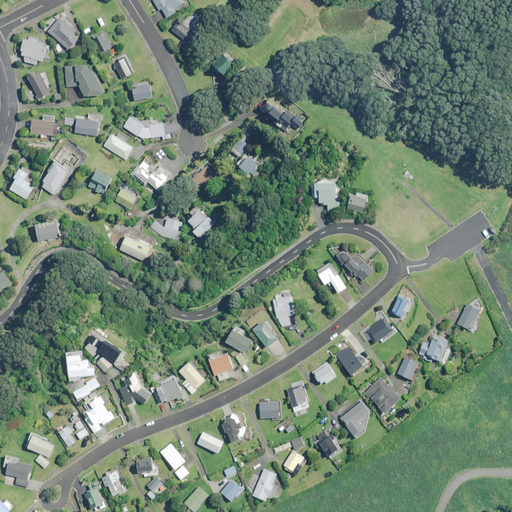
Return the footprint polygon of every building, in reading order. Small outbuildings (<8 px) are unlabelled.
[(152,0),(159,12),(161,10),(166,19),(176,13),(174,10),(186,3),(183,0),(152,0)] [(79,30),(63,16),(48,32),(69,50),(79,39),(74,35),(79,30)] [(172,33),(182,38),(175,51),(186,57),(199,32),(198,32),(177,21),(172,33)] [(100,54),(107,50),(111,56),(117,53),(113,47),(104,30),(91,37),(100,54)] [(39,40),(30,38),(26,40),(22,55),(26,56),(25,62),(37,65),(38,61),(43,62),(45,55),(48,55),(51,45),(38,42),(39,40)] [(126,55),(114,61),(123,79),(135,73),(126,55)] [(87,65),(79,66),(65,66),(66,88),(80,87),(86,97),(98,97),(106,93),(93,71),(91,72),(87,65)] [(28,76),(34,88),(26,92),(31,103),(39,99),(52,93),(50,89),(53,87),(45,71),(35,76),(34,73),(28,76)] [(150,82),(132,85),(133,88),(136,102),(154,98),(151,84),(150,82)] [(267,117),(275,107),(267,100),(259,110),(267,117)] [(275,107),(267,117),(276,125),(279,122),(285,114),(276,106),(275,107)] [(291,124),(296,118),(288,111),(285,114),(279,122),(286,129),(291,124)] [(296,118),(291,124),(299,131),(307,122),(299,114),(296,118)] [(44,115),(44,121),(33,120),(32,134),(41,135),(41,138),(45,138),(45,135),(58,137),(59,123),(59,117),(44,115)] [(140,137),(143,139),(144,140),(152,139),(154,139),(168,136),(165,123),(150,127),(150,128),(146,128),(146,127),(130,117),(124,127),(140,137)] [(100,123),(78,119),(76,133),(98,137),(100,123)] [(119,133),(117,137),(112,134),(104,146),(127,161),(135,149),(126,143),(129,139),(119,133)] [(89,153),(70,138),(65,145),(84,160),(89,153)] [(249,146),(244,141),(234,151),(240,156),(249,146)] [(258,166),(246,155),(236,165),(249,176),(258,166)] [(149,169),(151,167),(144,161),(133,173),(146,184),(148,182),(159,191),(168,181),(172,176),(160,165),(159,164),(153,172),(149,169)] [(197,168),(200,172),(192,179),(200,190),(218,175),(209,164),(209,165),(206,161),(197,168)] [(63,177),(68,171),(71,167),(67,164),(64,168),(57,163),(41,186),(54,195),(65,179),(63,177)] [(29,175),(19,169),(7,188),(27,200),(35,186),(25,181),(29,175)] [(113,179),(97,170),(88,187),(104,196),(113,179)] [(326,178),(313,184),(312,201),(320,202),(319,205),(328,205),(328,214),(335,214),(340,214),(340,200),(337,200),(338,185),(326,178)] [(139,197),(123,187),(115,201),(131,211),(139,197)] [(368,195),(352,191),(347,210),(363,214),(368,195)] [(193,216),(185,224),(200,240),(217,223),(197,204),(189,212),(193,216)] [(182,224),(166,218),(163,226),(155,220),(149,227),(159,235),(160,236),(178,243),(183,231),(180,230),(182,224)] [(49,224),(49,223),(35,224),(36,242),(60,240),(58,223),(49,224)] [(151,248),(127,236),(120,250),(144,261),(151,248)] [(353,258),(347,251),(339,258),(357,278),(360,276),(365,282),(376,273),(370,265),(359,253),(353,258)] [(325,286),(332,282),(338,294),(348,289),(340,274),(335,277),(334,274),(336,272),(331,263),(316,271),(325,286)] [(5,271),(0,273),(0,292),(13,285),(5,271)] [(280,328),(291,326),(289,317),(296,315),(291,297),(289,289),(280,291),(281,294),(275,296),(276,300),(273,301),(280,328)] [(415,304),(399,296),(391,313),(407,320),(415,304)] [(481,311),(467,305),(458,324),(472,331),(481,311)] [(360,333),(367,343),(372,339),(378,347),(398,333),(386,317),(382,312),(373,318),(376,321),(360,333)] [(279,334),(268,320),(254,330),(276,358),(285,350),(278,341),(281,339),(278,334),(279,334)] [(255,344),(236,332),(229,343),(249,355),(255,344)] [(418,355),(425,357),(424,360),(432,363),(434,360),(446,365),(452,350),(447,348),(450,341),(434,335),(430,346),(423,343),(418,355)] [(99,362),(96,364),(105,373),(108,371),(120,359),(119,358),(123,351),(107,340),(99,350),(91,341),(84,347),(99,362)] [(356,355),(350,346),(336,355),(352,380),(373,366),(363,350),(356,355)] [(84,361),(83,352),(66,354),(69,382),(81,381),(80,378),(95,376),(95,368),(90,369),(89,360),(84,361)] [(244,375),(250,372),(246,364),(248,363),(243,353),(235,357),(244,375)] [(234,370),(229,355),(209,361),(214,376),(218,375),(220,381),(230,378),(227,372),(234,370)] [(423,364),(404,357),(398,375),(416,382),(423,364)] [(206,381),(190,363),(180,372),(187,380),(183,384),(193,395),(197,391),(196,390),(206,381)] [(337,378),(328,365),(313,374),(322,388),(337,378)] [(134,397),(139,401),(144,405),(152,394),(142,388),(139,380),(135,372),(121,378),(125,387),(119,390),(127,407),(135,403),(132,397),(134,397)] [(159,382),(161,386),(153,389),(159,405),(169,401),(169,402),(177,399),(178,400),(183,398),(175,377),(174,376),(159,382)] [(97,396),(95,392),(92,393),(91,392),(101,387),(97,379),(96,377),(85,383),(86,385),(71,393),(77,402),(83,398),(85,402),(97,396)] [(379,377),(364,392),(385,414),(401,400),(379,377)] [(304,384),(286,389),(293,413),(311,407),(304,384)] [(89,403),(83,407),(86,412),(82,414),(95,434),(102,430),(98,424),(101,422),(104,426),(115,419),(111,412),(108,413),(103,405),(105,404),(101,396),(89,403)] [(261,419),(273,419),(273,421),(283,420),(283,418),(282,402),(270,402),(270,399),(260,400),(261,419)] [(366,433),(370,416),(369,415),(372,413),(363,401),(340,417),(357,440),(366,433)] [(245,440),(248,427),(244,418),(241,410),(230,415),(230,417),(223,421),(225,425),(222,426),(231,446),(245,440)] [(72,414),(74,417),(70,419),(78,431),(76,433),(81,440),(89,434),(77,416),(79,415),(77,411),(72,414)] [(69,448),(77,443),(71,436),(74,434),(69,426),(58,433),(69,448)] [(328,429),(317,437),(319,440),(314,443),(318,449),(322,446),(332,461),(344,452),(332,435),(328,429)] [(48,440),(32,433),(26,448),(50,458),(55,446),(47,443),(48,440)] [(224,442),(203,433),(197,444),(218,454),(224,442)] [(305,446),(302,438),(292,442),(295,450),(305,446)] [(180,455),(172,444),(162,452),(176,471),(189,460),(183,452),(180,455)] [(308,461),(293,451),(282,468),(297,477),(308,461)] [(50,463),(40,455),(36,461),(46,469),(50,463)] [(19,464),(20,460),(6,456),(0,482),(15,486),(28,489),(30,482),(28,481),(30,473),(32,473),(33,467),(19,464)] [(154,463),(154,458),(136,458),(137,474),(144,473),(144,477),(160,477),(159,473),(159,463),(154,463)] [(190,475),(184,467),(176,473),(182,481),(190,475)] [(238,473),(235,467),(226,471),(229,477),(238,473)] [(277,475),(265,470),(253,496),(266,502),(269,496),(277,500),(283,487),(274,483),(277,475)] [(101,477),(105,488),(109,487),(113,497),(126,492),(117,471),(101,477)] [(147,486),(152,490),(147,495),(153,500),(157,496),(155,494),(163,485),(155,477),(147,486)] [(243,490),(232,480),(221,494),(232,503),(243,490)] [(88,486),(91,492),(83,495),(90,511),(95,511),(106,507),(98,489),(101,488),(98,482),(88,486)] [(201,505),(209,496),(200,487),(184,504),(192,511),(196,511),(202,506),(201,505)] [(7,500),(4,503),(0,500),(0,511),(9,511),(11,511),(14,507),(7,500)]
